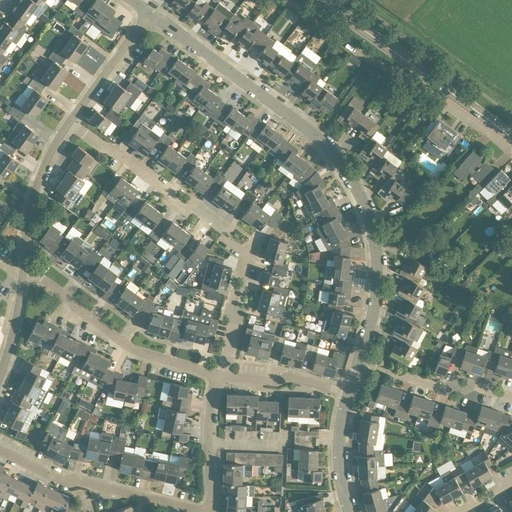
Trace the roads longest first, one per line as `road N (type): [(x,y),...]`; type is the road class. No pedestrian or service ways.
road 1 (residential): [(358,361),(377,265),(367,215),(345,172),(315,137),(149,14)]
road 2 (residential): [(219,375),(242,254),(224,227),(198,208),(183,210),(167,190),(68,123)]
road 3 (tertiary): [(511,139),(320,0)]
road 4 (residential): [(219,375),(133,351),(22,269)]
road 5 (residential): [(511,398),(473,386),(440,388),(358,361)]
road 6 (residential): [(22,269),(36,185),(68,123)]
road 7 (residential): [(141,498),(63,482),(0,450)]
road 8 (residential): [(209,511),(209,409),(219,375)]
road 9 (residential): [(68,123),(149,14)]
road 10 (residential): [(348,393),(287,377),(219,375)]
road 11 (residential): [(348,511),(338,458),(348,393)]
